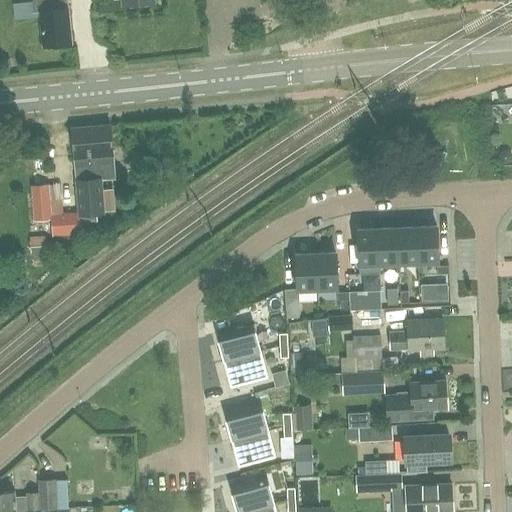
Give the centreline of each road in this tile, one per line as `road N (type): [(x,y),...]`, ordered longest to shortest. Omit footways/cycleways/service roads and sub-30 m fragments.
road 1 (residential): [(186,298),(310,209),(483,189)]
road 2 (residential): [(495,511),(483,189)]
road 3 (tertiary): [(0,103),(313,70)]
road 4 (residential): [(0,456),(186,298)]
road 5 (residential): [(145,464),(200,460),(186,298)]
road 6 (tertiary): [(313,70),(511,51)]
